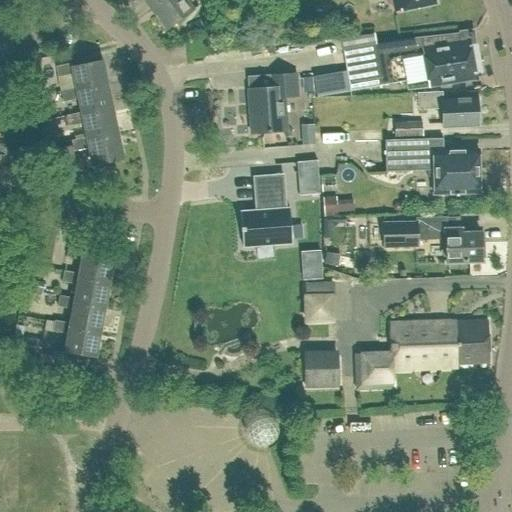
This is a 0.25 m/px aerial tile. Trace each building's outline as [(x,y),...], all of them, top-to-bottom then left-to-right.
[(0,0),(0,12),(3,12),(16,11),(15,0),(0,0)] [(185,0),(160,0),(151,7),(166,28),(192,9),(185,0)] [(433,3),(431,0),(392,0),(394,11),(433,3)] [(476,79),(473,62),(469,43),(473,39),(472,36),(467,32),(381,42),(342,49),(350,89),(392,82),(393,90),(408,88),(408,89),(428,86),(428,89),(460,83),(460,80),(476,79)] [(72,75),(75,89),(75,91),(107,85),(102,60),(72,66),(71,63),(55,67),(58,78),(72,75)] [(298,96),(296,75),(270,77),(270,88),(247,90),(251,134),(287,131),(284,97),(298,96)] [(304,91),(313,90),(311,77),(303,78),(304,91)] [(77,100),(80,114),(80,115),(112,109),(107,85),(75,91),(75,89),(60,92),(63,103),(77,100)] [(481,123),(480,112),(477,112),(477,98),(442,100),(441,92),(417,93),(418,110),(442,109),(442,127),(478,126),(478,123),(481,123)] [(82,125),(85,138),(85,140),(117,133),(112,109),(80,115),(80,114),(66,117),(68,128),(82,125)] [(37,113),(38,121),(46,119),(44,111),(37,113)] [(395,138),(423,137),(422,122),(394,122),(395,138)] [(75,155),(74,151),(88,148),(91,166),(122,159),(117,133),(85,140),(85,138),(71,141),(72,145),(49,150),(49,152),(45,152),(49,169),(52,169),(54,174),(68,171),(66,165),(75,163),(73,155),(75,155)] [(480,193),(479,151),(433,152),(433,138),(385,140),(386,171),(433,170),(434,194),(480,193)] [(0,155),(0,195),(9,195),(8,167),(20,166),(19,154),(0,155)] [(256,211),(239,212),(242,247),(292,243),(289,208),(285,209),(282,175),(253,177),(256,211)] [(416,218),(416,221),(382,222),(383,247),(417,246),(417,239),(445,239),(446,263),(480,262),(480,259),(484,258),(484,246),(480,246),(480,234),(460,235),(460,230),(446,230),(445,217),(416,218)] [(344,240),(353,255),(363,249),(354,234),(344,240)] [(80,260),(77,274),(77,277),(109,284),(114,258),(83,252),(84,249),(68,246),(66,257),(80,260)] [(76,285),(73,298),(73,302),(104,308),(109,284),(77,277),(77,274),(64,271),(62,282),(76,285)] [(29,290),(42,292),(44,283),(31,280),(29,290)] [(40,304),(57,306),(57,307),(71,310),(68,323),(68,327),(99,333),(104,308),(73,302),(73,298),(59,295),(59,296),(42,292),(40,304)] [(332,324),(334,320),(333,295),(330,293),(305,293),(301,296),(303,322),(306,325),(332,324)] [(356,390),(392,388),(392,371),(450,368),(450,365),(489,363),(487,320),(451,322),(451,316),(390,319),(392,352),(354,354),(356,390)] [(54,321),(54,322),(45,320),(44,330),(52,332),(67,335),(63,353),(94,359),(99,333),(68,327),(68,323),(54,321)] [(16,325),(11,350),(38,356),(41,341),(22,337),(24,326),(16,325)] [(337,387),(337,359),(336,355),(304,356),(304,388),(337,387)] [(252,452),(258,454),(265,453),(271,451),(275,447),(279,441),(280,435),(279,428),(276,422),(271,418),(265,415),(259,415),(252,416),(247,420),(243,425),(241,431),(241,438),(243,443),(247,448),(252,452)]
